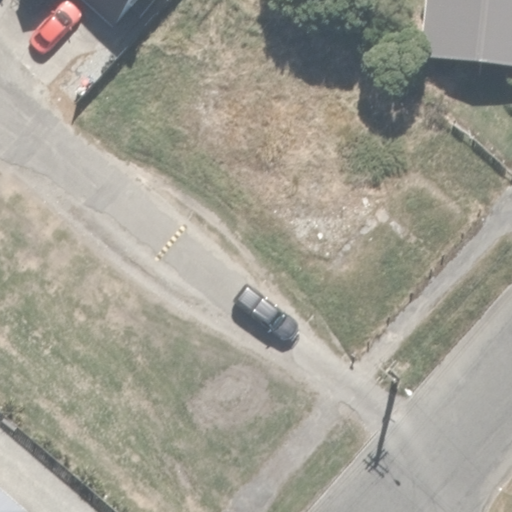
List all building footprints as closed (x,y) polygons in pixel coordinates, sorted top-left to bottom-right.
[(127,0),(92,0),(111,18),(127,0)] [(176,0),(161,0),(135,30),(176,65),(209,28),(176,0)] [(511,0),(428,0),(425,53),(511,59),(511,0)] [(278,28),(195,119),(317,231),(404,137),(343,82),(356,68),(324,39),(309,56),(278,28)] [(0,475),(0,511),(15,511),(26,499),(0,475)]
